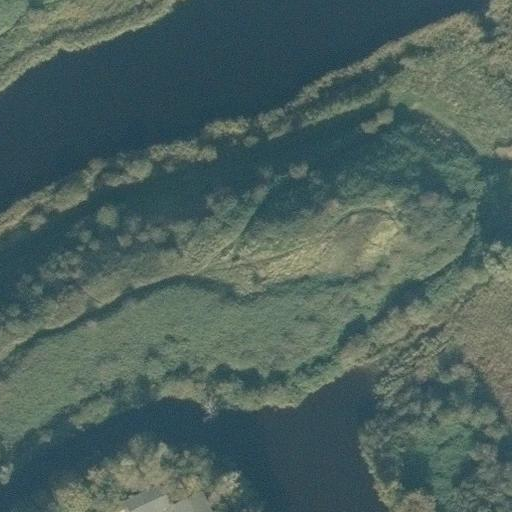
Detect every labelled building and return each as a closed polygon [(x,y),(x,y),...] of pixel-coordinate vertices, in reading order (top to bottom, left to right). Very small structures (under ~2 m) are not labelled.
[(161,511),(170,507),(160,486),(151,490),(161,511)] [(150,511),(159,511),(161,511),(151,490),(142,494),(150,511)] [(139,511),(150,511),(142,494),(133,499),(139,511)] [(176,511),(194,511),(207,506),(202,494),(174,507),(176,511)] [(128,511),(139,511),(133,499),(124,503),(128,511)]
